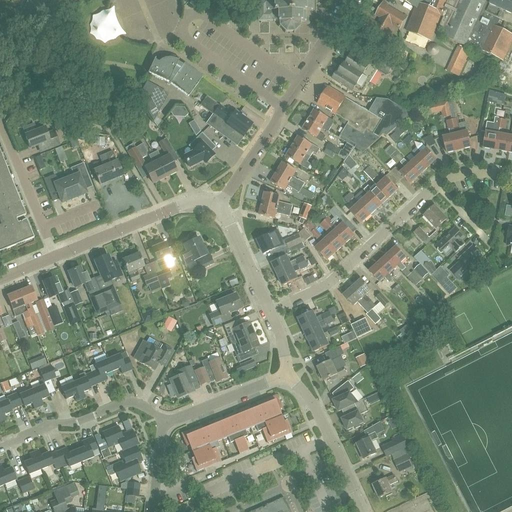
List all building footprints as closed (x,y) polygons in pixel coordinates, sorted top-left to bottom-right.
[(46,4),(38,0),(28,0),(23,10),(38,19),(46,4)] [(267,0),(268,1),(258,1),(258,21),(274,21),(273,22),(279,22),(279,25),(278,26),(278,27),(280,26),(285,31),(284,33),(285,34),(286,32),(293,32),(293,33),(295,33),(294,31),(299,27),(300,28),(301,27),(299,26),(299,22),(305,22),(305,11),(311,11),(311,0),(267,0)] [(443,9),(446,0),(404,0),(411,4),(410,4),(415,8),(406,31),(431,42),(440,20),(439,20),(441,15),(444,16),(447,10),(443,9)] [(511,0),(447,0),(444,8),(447,9),(447,10),(444,16),(440,27),(446,29),(443,36),(470,49),(472,45),(481,49),(481,50),(504,61),(511,44),(511,35),(493,26),(496,18),(511,25),(511,0)] [(400,29),(406,17),(405,16),(404,17),(387,7),(388,6),(384,3),(376,15),(382,18),(378,25),(371,20),(362,36),(371,42),(372,41),(382,47),(391,33),(388,31),(392,24),(400,29)] [(89,32),(89,35),(91,36),(94,36),(94,39),(97,41),(100,42),(104,44),(106,45),(108,42),(111,41),(115,41),(117,38),(127,36),(122,31),(118,26),(116,18),(115,12),(114,7),(106,12),(103,12),(100,14),(97,16),(92,16),(92,22),(89,24),(90,29),(89,32)] [(34,17),(19,8),(11,22),(26,31),(34,17)] [(377,53),(377,52),(363,47),(357,57),(352,54),(346,63),(345,62),(342,66),(370,83),(377,70),(387,76),(394,64),(377,53)] [(470,53),(457,47),(447,70),(459,76),(470,53)] [(178,62),(180,58),(179,58),(176,57),(173,56),(169,55),(166,56),(163,57),(160,58),(157,60),(156,61),(155,60),(155,59),(155,58),(148,73),(168,82),(170,83),(188,97),(203,77),(202,77),(184,64),(185,64),(184,64),(183,65),(178,62)] [(370,83),(342,66),(333,78),(353,91),(353,90),(363,93),(370,83)] [(139,97),(141,100),(150,105),(152,104),(154,101),(158,103),(163,92),(160,90),(160,89),(147,82),(139,97)] [(384,134),(387,136),(394,131),(400,125),(412,114),(389,100),(377,99),(370,113),(328,88),(318,105),(348,123),(339,138),(364,152),(384,134)] [(490,91),(488,102),(504,106),(507,95),(490,91)] [(443,102),(439,104),(441,112),(443,112),(444,118),(451,116),(451,115),(448,101),(443,102)] [(213,115),(244,136),(248,130),(249,131),(252,126),(251,125),(253,123),(245,118),(247,115),(241,111),(240,113),(236,110),(233,114),(220,106),(213,115)] [(309,120),(328,132),(334,122),(315,110),(309,120)] [(244,136),(212,114),(205,124),(236,146),(244,136)] [(328,132),(309,120),(303,130),(322,142),(325,137),(319,134),(322,129),(328,133),(328,132)] [(188,124),(195,136),(200,132),(194,121),(188,124)] [(489,123),(484,148),(496,150),(499,134),(500,129),(495,128),(495,124),(489,123)] [(400,125),(394,131),(400,137),(406,131),(400,125)] [(36,131),(25,135),(30,148),(37,146),(37,145),(40,152),(48,149),(59,144),(54,131),(48,133),(45,127),(36,131)] [(459,127),(454,128),(459,150),(472,148),(468,131),(461,133),(459,127)] [(451,135),(443,137),(447,153),(459,150),(454,128),(449,130),(451,135)] [(209,141),(208,140),(201,133),(196,138),(200,142),(192,150),(193,151),(183,157),(189,168),(202,161),(205,159),(207,162),(214,156),(211,153),(203,145),(208,140),(209,141)] [(499,134),(496,150),(508,153),(511,136),(499,134)] [(408,146),(414,140),(409,136),(403,141),(408,146)] [(298,137),(292,147),(306,155),(310,158),(313,153),(317,155),(320,150),(312,145),(298,137)] [(166,139),(159,143),(166,155),(173,151),(166,139)] [(147,151),(143,144),(136,148),(136,147),(136,148),(133,143),(125,148),(128,152),(138,168),(145,164),(142,158),(146,157),(147,151)] [(326,148),(326,149),(335,154),(338,156),(341,150),(329,143),(326,148)] [(398,154),(399,153),(391,145),(385,151),(393,159),(395,157),(401,163),(404,160),(398,154)] [(310,158),(306,155),(292,147),(286,157),(300,165),(300,166),(308,171),(311,165),(308,163),(310,158)] [(413,151),(428,168),(437,160),(427,148),(421,153),(417,148),(413,151)] [(335,154),(326,149),(324,153),(332,158),(335,154)] [(26,215),(0,150),(0,210),(5,224),(26,215)] [(100,185),(123,175),(117,161),(112,151),(100,156),(104,167),(94,171),(100,185)] [(176,171),(169,156),(162,159),(158,151),(153,153),(165,176),(176,171)] [(165,176),(153,153),(149,155),(154,164),(145,168),(153,183),(165,176)] [(45,168),(40,156),(34,158),(39,170),(45,168)] [(349,156),(344,162),(352,170),(358,165),(349,156)] [(409,165),(419,176),(428,168),(418,157),(409,165)] [(419,176),(409,165),(404,159),(404,160),(401,163),(405,168),(400,173),(395,168),(391,171),(400,181),(404,177),(410,184),(419,176)] [(89,177),(83,163),(71,168),(74,176),(67,179),(74,198),(77,197),(79,198),(83,196),(84,194),(86,193),(81,180),(89,177)] [(277,173),(302,188),(305,184),(299,180),(299,181),(293,177),(296,171),(283,163),(277,173)] [(370,166),(364,172),(372,181),(378,175),(370,166)] [(344,169),(338,177),(340,178),(339,178),(343,182),(349,176),(348,176),(349,175),(344,169)] [(299,193),(302,188),(277,173),(271,183),(285,191),(288,186),(299,193)] [(378,186),(389,198),(398,190),(394,186),(398,183),(389,173),(385,177),(386,178),(378,186)] [(55,175),(44,179),(49,192),(57,189),(62,203),(65,201),(67,203),(71,201),(72,199),(74,198),(67,179),(58,182),(55,175)] [(389,198),(378,186),(369,195),(380,207),(389,198)] [(371,215),(380,207),(369,195),(364,189),(361,192),(366,197),(360,203),(371,215)] [(262,204),(292,211),(293,206),(279,202),(280,196),(265,193),(262,204)] [(350,193),(344,198),(348,203),(355,197),(350,193)] [(324,202),(329,207),(335,202),(330,197),(324,202)] [(362,223),(371,215),(360,203),(350,212),(362,223)] [(292,211),(262,204),(260,216),(275,219),(276,214),(290,217),(292,211)] [(305,204),(300,217),(306,220),(311,206),(305,204)] [(329,211),(335,218),(341,212),(335,206),(329,211)] [(437,229),(438,227),(447,219),(434,206),(424,215),(437,229)] [(343,224),(338,218),(334,222),(329,217),(325,213),(320,217),(324,221),(345,244),(355,236),(344,223),(343,224)] [(27,219),(0,229),(0,251),(34,238),(27,219)] [(330,236),(325,240),(336,252),(345,244),(324,221),(320,225),(330,236)] [(312,226),(308,229),(321,244),(316,248),(327,261),(336,252),(325,240),(316,229),(315,229),(312,226)] [(423,242),(427,246),(440,234),(437,231),(430,237),(428,237),(429,237),(420,227),(414,233),(423,242)] [(465,244),(462,240),(464,238),(455,227),(436,245),(446,255),(452,249),(456,253),(465,244)] [(299,233),(306,241),(311,236),(304,229),(299,233)] [(416,246),(401,230),(394,236),(409,252),(416,246)] [(269,235),(258,240),(264,254),(276,249),(278,254),(289,249),(294,247),(303,243),(299,234),(285,240),(283,241),(281,237),(278,232),(269,236),(269,235)] [(191,262),(195,260),(200,270),(214,264),(206,246),(203,247),(198,238),(183,245),(187,252),(182,254),(186,264),(191,262)] [(157,261),(152,263),(155,272),(159,282),(172,277),(168,268),(164,258),(171,256),(166,243),(164,243),(164,242),(158,244),(158,246),(152,248),(157,261)] [(303,243),(294,247),(296,252),(305,248),(303,243)] [(460,281),(466,275),(471,271),(469,268),(482,256),(480,254),(481,252),(477,247),(475,249),(473,246),(460,258),(463,261),(457,266),(451,272),(460,281)] [(406,268),(401,263),(406,258),(396,247),(387,255),(402,271),(416,286),(422,280),(413,271),(411,273),(406,268)] [(140,279),(136,270),(144,267),(143,265),(140,257),(141,257),(139,252),(130,256),(131,257),(123,260),(132,282),(140,279)] [(108,255),(95,261),(104,283),(122,276),(117,262),(112,264),(108,255)] [(379,263),(389,274),(397,266),(402,272),(402,271),(387,255),(379,263)] [(295,260),(290,263),(287,256),(272,263),(278,274),(306,261),(303,256),(295,260)] [(300,270),(308,266),(306,261),(278,274),(283,286),(298,279),(295,272),(300,270)] [(429,261),(423,267),(431,276),(437,270),(429,261)] [(380,282),(385,278),(390,283),(394,279),(389,274),(379,263),(370,271),(380,282)] [(420,264),(415,270),(423,279),(429,274),(420,264)] [(80,267),(69,271),(75,288),(85,284),(90,295),(97,292),(94,285),(92,286),(86,272),(83,274),(80,267)] [(155,272),(143,277),(146,287),(159,282),(155,272)] [(54,277),(43,282),(50,298),(58,295),(62,303),(71,325),(81,321),(80,319),(69,290),(64,292),(60,283),(57,284),(54,277)] [(361,279),(352,287),(367,304),(372,310),(373,309),(376,306),(371,300),(370,301),(366,295),(371,290),(361,279)] [(397,295),(403,289),(399,285),(393,290),(397,295)] [(112,286),(100,291),(108,310),(120,305),(112,286)] [(30,303),(37,300),(32,287),(20,291),(30,317),(38,336),(44,334),(37,314),(34,315),(30,303)] [(367,304),(352,287),(344,295),(354,306),(359,302),(363,307),(367,304)] [(20,291),(14,293),(14,291),(8,294),(9,296),(7,296),(13,310),(16,317),(23,314),(25,319),(23,319),(27,329),(34,327),(20,291)] [(97,292),(90,295),(97,314),(108,310),(100,291),(97,292)] [(79,305),(87,302),(82,292),(75,295),(79,305)] [(376,298),(385,307),(389,303),(381,293),(376,298)] [(220,311),(209,316),(214,326),(231,319),(228,313),(241,308),(235,294),(216,302),(220,311)] [(43,300),(36,303),(47,332),(55,329),(43,300)] [(376,314),(377,314),(373,309),(372,310),(366,315),(370,319),(371,319),(376,325),(381,320),(376,314)] [(329,311),(321,315),(323,320),(332,317),(329,311)] [(313,312),(298,318),(304,330),(319,323),(313,312)] [(342,325),(350,322),(345,313),(338,316),(342,325)] [(309,341),(324,334),(321,328),(334,322),(332,317),(304,330),(309,341)] [(239,341),(254,335),(249,323),(238,327),(236,321),(224,326),(229,338),(236,335),(239,341)] [(358,322),(351,325),(358,338),(365,335),(358,322)] [(331,337),(339,333),(337,327),(329,331),(331,337)] [(402,334),(404,337),(413,330),(410,327),(402,334)] [(23,330),(16,333),(19,340),(25,337),(23,330)] [(358,338),(354,332),(342,337),(345,344),(358,338)] [(324,334),(309,341),(314,352),(329,345),(324,334)] [(231,344),(234,351),(239,363),(251,358),(248,351),(259,347),(254,335),(239,341),(231,344)] [(143,340),(133,358),(154,370),(159,363),(165,367),(174,351),(163,345),(160,350),(143,340)] [(325,354),(329,362),(318,367),(321,372),(319,375),(321,379),(324,379),(324,380),(331,377),(332,380),(347,373),(344,368),(347,367),(342,356),(345,355),(341,347),(325,354)] [(220,358),(219,358),(217,353),(208,357),(208,359),(201,361),(204,367),(195,371),(200,385),(209,382),(210,382),(216,380),(217,382),(227,378),(220,358)] [(108,359),(113,371),(120,368),(123,374),(134,369),(129,357),(122,359),(120,354),(108,359)] [(113,371),(108,359),(95,364),(98,369),(91,372),(96,384),(107,380),(105,374),(113,371)] [(51,365),(45,367),(50,380),(56,377),(51,365)] [(178,376),(170,380),(172,385),(176,394),(178,398),(194,392),(193,391),(191,386),(198,383),(191,367),(191,366),(190,366),(184,369),(186,373),(178,376)] [(45,367),(40,370),(43,379),(45,382),(50,380),(45,367)] [(86,374),(85,372),(79,375),(81,379),(74,382),(81,400),(86,398),(84,392),(91,389),(90,387),(96,384),(91,372),(86,374)] [(32,390),(39,407),(44,405),(42,400),(49,397),(44,382),(45,382),(43,379),(37,381),(39,387),(32,390)] [(339,389),(342,393),(340,395),(341,397),(333,400),(339,412),(349,407),(356,404),(355,403),(358,402),(352,394),(351,394),(350,392),(354,389),(348,381),(339,389)] [(10,394),(16,392),(12,382),(6,385),(10,394)] [(76,402),(78,401),(81,400),(74,382),(61,387),(66,399),(74,396),(76,402)] [(39,407),(32,390),(20,395),(19,392),(13,395),(18,407),(24,405),(25,407),(32,404),(35,409),(39,407)] [(18,407),(13,395),(7,397),(8,400),(0,402),(0,417),(2,423),(7,421),(5,415),(12,412),(11,409),(18,407)] [(282,408),(277,395),(268,399),(270,403),(264,405),(263,401),(256,403),(264,422),(281,415),(279,409),(282,408)] [(351,412),(350,415),(342,419),(347,430),(355,427),(356,429),(361,427),(360,424),(364,422),(361,415),(369,411),(364,399),(358,402),(355,403),(356,404),(349,407),(351,412)] [(264,423),(258,407),(250,410),(249,406),(242,409),(250,429),(256,426),(258,432),(262,430),(267,443),(272,441),(264,423)] [(250,429),(242,409),(237,411),(238,415),(230,418),(244,453),(249,451),(244,438),(248,436),(245,431),(250,429)] [(284,422),(281,416),(264,422),(272,441),(278,439),(278,438),(276,435),(282,433),(284,437),(292,433),(287,420),(284,422)] [(244,453),(230,418),(223,421),(221,417),(215,420),(223,440),(228,438),(230,443),(234,441),(240,455),(244,453)] [(223,440),(215,420),(209,422),(210,426),(203,429),(216,464),(221,462),(216,449),(220,447),(218,442),(223,440)] [(203,429),(201,425),(195,428),(195,429),(197,432),(191,434),(190,430),(181,434),(186,447),(189,445),(192,452),(209,445),(203,429)] [(122,434),(118,426),(102,432),(109,448),(120,443),(118,440),(123,438),(122,434)] [(133,430),(122,434),(123,438),(118,440),(120,443),(123,451),(137,446),(139,445),(133,430)] [(362,438),(363,441),(358,443),(359,446),(357,447),(362,459),(364,458),(365,458),(377,453),(371,441),(379,438),(376,432),(362,438)] [(383,446),(387,456),(391,454),(408,446),(402,434),(392,439),(393,442),(383,446)] [(77,449),(82,462),(94,457),(92,451),(98,449),(93,437),(82,441),(84,446),(77,449)] [(216,464),(209,445),(192,452),(194,458),(191,459),(197,472),(205,468),(203,464),(209,462),(210,466),(216,464)] [(391,454),(394,460),(393,460),(400,473),(412,467),(413,470),(419,467),(409,445),(391,454)] [(142,458),(137,446),(121,452),(124,460),(126,465),(142,458)] [(82,462),(77,449),(69,453),(67,447),(57,451),(62,464),(67,462),(69,467),(82,462)] [(111,456),(108,449),(101,452),(104,459),(111,456)] [(62,464),(57,451),(50,454),(49,452),(41,455),(39,450),(34,452),(41,470),(54,464),(55,466),(62,464)] [(24,462),(28,473),(29,475),(41,470),(34,452),(29,453),(32,459),(24,462)] [(113,465),(120,482),(142,473),(138,463),(143,461),(142,458),(126,465),(124,460),(113,465)] [(0,465),(0,474),(4,485),(17,479),(12,467),(4,470),(2,465),(0,465)] [(390,486),(398,483),(394,475),(386,479),(384,476),(375,480),(376,483),(373,484),(379,498),(392,492),(390,486)] [(30,476),(24,479),(29,491),(35,489),(30,476)] [(24,479),(18,481),(23,494),(29,491),(24,479)] [(65,504),(72,501),(71,498),(79,494),(75,483),(66,486),(53,492),(56,499),(61,511),(67,509),(65,504)] [(140,491),(127,489),(126,496),(139,497),(140,491)] [(290,511),(284,497),(249,511),(290,511)] [(59,511),(61,511),(56,499),(50,502),(54,511),(59,511)]
